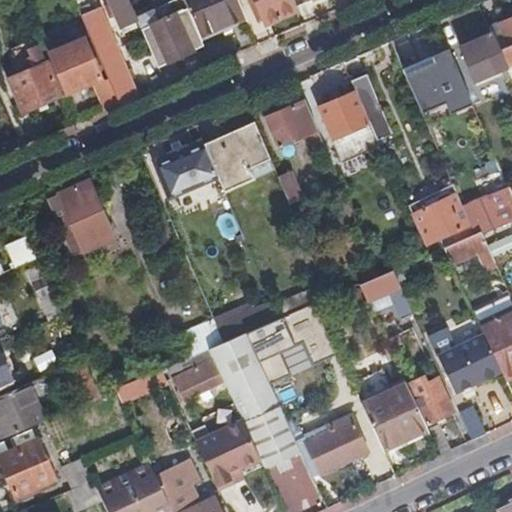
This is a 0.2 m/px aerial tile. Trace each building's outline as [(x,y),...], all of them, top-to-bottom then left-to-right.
[(108,0),(121,27),(138,20),(129,0),(108,0)] [(140,24),(142,29),(188,9),(184,0),(164,0),(150,7),(151,11),(144,14),(147,22),(140,24)] [(232,24),(246,18),(238,0),(184,0),(188,9),(201,37),(218,30),(220,34),(234,28),(232,24)] [(254,0),(265,25),(298,11),(295,6),(292,0),(254,0)] [(109,79),(120,105),(137,97),(99,8),(87,13),(85,7),(80,10),(109,79)] [(194,50),(204,45),(201,37),(188,9),(142,29),(155,60),(164,56),(167,63),(194,52),(194,50)] [(511,18),(500,24),(510,46),(499,51),(506,67),(510,67),(511,71),(511,18)] [(500,24),(490,29),(492,35),(499,51),(510,46),(500,24)] [(69,92),(102,77),(79,26),(65,32),(68,39),(59,43),(61,48),(50,53),(69,92)] [(499,51),(492,35),(462,49),(471,68),(479,63),(486,79),(507,69),(506,67),(499,51)] [(9,79),(24,112),(62,96),(61,95),(47,62),(39,44),(21,52),(26,65),(29,71),(12,78),(9,79)] [(441,48),(402,65),(414,95),(455,78),(441,48)] [(155,60),(159,67),(167,63),(164,56),(155,60)] [(479,63),(471,68),(477,82),(486,79),(479,63)] [(26,65),(9,72),(12,78),(29,71),(26,65)] [(367,75),(351,81),(356,93),(369,123),(379,144),(395,137),(367,75)] [(325,107),(312,77),(299,82),(306,101),(324,143),(369,123),(356,93),(325,107)] [(94,85),(105,111),(120,105),(109,79),(94,85)] [(324,143),(306,101),(266,119),(283,158),(296,152),(293,143),(312,134),(320,152),(327,149),(324,143)] [(275,171),(255,122),(251,124),(253,128),(232,138),(250,181),(275,171)] [(253,128),(251,124),(205,145),(219,178),(225,193),(250,181),(232,138),(253,128)] [(205,145),(203,140),(154,161),(170,199),(219,178),(205,145)] [(509,186),(503,170),(457,189),(458,194),(464,205),(485,197),(509,186)] [(291,172),(279,178),(290,206),(302,200),(291,172)] [(120,247),(91,181),(53,197),(82,264),(120,247)] [(511,191),(511,190),(509,186),(485,197),(498,226),(511,219),(511,191)] [(464,205),(458,194),(421,211),(422,214),(427,225),(434,240),(436,239),(438,244),(442,242),(440,237),(452,232),(457,242),(476,234),(464,205)] [(483,233),(498,226),(485,197),(464,205),(476,234),(481,232),(483,233)] [(38,260),(14,204),(0,210),(0,228),(5,240),(0,242),(3,248),(8,246),(18,268),(38,260)] [(422,228),(427,225),(422,214),(417,216),(422,228)] [(457,242),(444,247),(452,264),(489,248),(481,232),(476,234),(457,242)] [(503,305),(511,300),(511,298),(494,260),(484,265),(503,305)] [(47,280),(39,265),(26,271),(34,286),(47,280)] [(406,298),(393,270),(380,275),(359,284),(370,306),(376,303),(373,298),(390,290),(396,303),(406,298)] [(329,297),(342,291),(338,283),(326,289),(329,297)] [(63,315),(53,292),(39,298),(50,321),(63,315)] [(314,303),(305,307),(282,317),(303,363),(335,348),(314,303)] [(279,319),(273,305),(259,311),(265,325),(279,319)] [(243,310),(216,321),(225,342),(247,332),(252,330),(243,310)] [(499,364),(504,375),(511,371),(511,315),(499,322),(497,317),(481,326),(485,334),(499,364)] [(303,363),(282,317),(279,319),(265,325),(252,330),(247,332),(281,407),(303,396),(291,369),(303,363)] [(216,321),(214,318),(180,333),(190,356),(209,348),(225,342),(216,321)] [(484,371),(499,364),(485,334),(458,347),(449,328),(431,338),(453,385),(468,378),(470,384),(487,376),(484,371)] [(225,342),(209,348),(224,381),(242,420),(261,460),(266,471),(302,453),(297,441),(281,407),(247,332),(225,342)] [(397,335),(386,340),(392,354),(403,348),(397,335)] [(209,348),(190,356),(162,368),(167,380),(174,378),(184,399),(199,392),(209,387),(224,381),(209,348)] [(0,385),(13,380),(0,352),(0,385)] [(84,358),(69,365),(86,402),(101,395),(84,358)] [(167,380),(162,368),(115,389),(122,403),(168,383),(167,380)] [(352,384),(382,449),(426,428),(425,424),(407,385),(403,377),(388,385),(382,370),(352,384)] [(407,385),(425,424),(453,411),(445,395),(444,395),(436,379),(426,384),(423,377),(407,385)] [(27,383),(0,395),(0,439),(43,420),(27,383)] [(209,387),(199,392),(204,401),(213,396),(209,387)] [(459,413),(472,440),(486,433),(473,407),(459,413)] [(349,460),(350,461),(357,462),(365,458),(368,451),(351,416),(332,425),(349,460)] [(191,431),(217,488),(233,481),(229,474),(241,469),(261,460),(242,420),(210,435),(205,425),(191,431)] [(429,434),(439,456),(450,450),(438,424),(426,428),(427,429),(429,434)] [(302,453),(313,477),(349,460),(332,425),(327,427),(330,433),(307,443),(304,437),(297,441),(302,453)] [(382,449),(385,454),(429,434),(427,429),(426,428),(382,449)] [(0,455),(0,460),(15,496),(55,479),(39,439),(0,455)] [(173,511),(220,511),(214,498),(201,505),(191,485),(200,481),(190,460),(156,476),(173,511)] [(71,467),(75,474),(88,469),(84,461),(71,467)] [(150,464),(117,480),(120,487),(154,471),(150,464)] [(75,474),(80,486),(93,480),(88,469),(75,474)] [(229,474),(233,481),(244,476),(241,469),(229,474)] [(97,489),(102,500),(107,511),(173,511),(156,476),(154,471),(120,487),(117,480),(97,489)] [(80,486),(65,492),(73,511),(102,500),(97,489),(93,480),(80,486)] [(511,511),(511,502),(500,509),(501,511),(511,511)]
